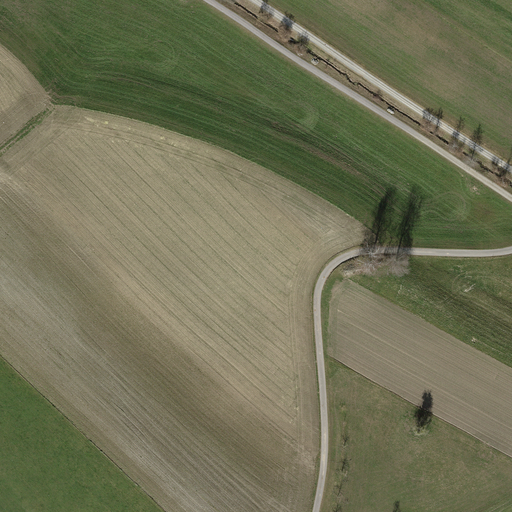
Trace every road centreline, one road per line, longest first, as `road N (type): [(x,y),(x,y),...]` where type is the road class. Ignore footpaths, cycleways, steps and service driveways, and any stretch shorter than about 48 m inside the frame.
road 1 (track): [(511,249),(365,251),(322,277),(325,457),(315,511)]
road 2 (track): [(511,198),(207,0)]
road 3 (track): [(511,170),(249,0)]
